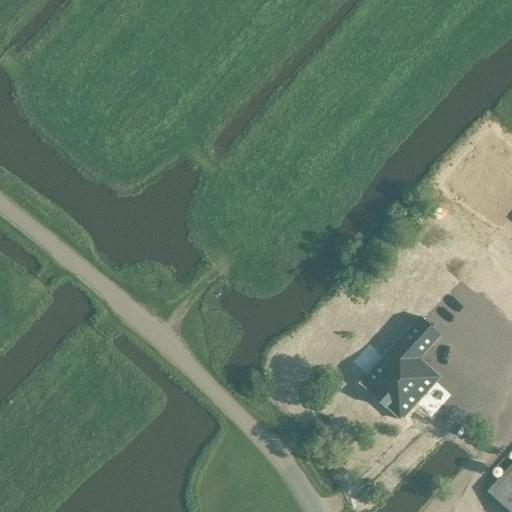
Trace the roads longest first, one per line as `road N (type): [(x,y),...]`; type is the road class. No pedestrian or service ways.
road 1 (tertiary): [(324,511),(94,279),(0,204)]
road 2 (track): [(376,121),(163,346)]
